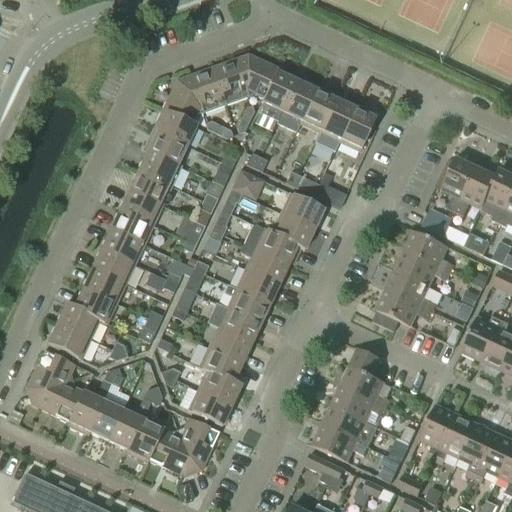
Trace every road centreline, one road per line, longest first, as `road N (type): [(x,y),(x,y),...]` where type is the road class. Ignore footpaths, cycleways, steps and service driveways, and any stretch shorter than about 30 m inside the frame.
road 1 (residential): [(0,362),(138,73),(274,22)]
road 2 (residential): [(312,314),(350,231),(381,213),(433,99)]
road 3 (residential): [(242,511),(282,427),(273,395),(312,314)]
road 4 (residential): [(433,99),(274,22)]
road 5 (residential): [(444,376),(312,314)]
